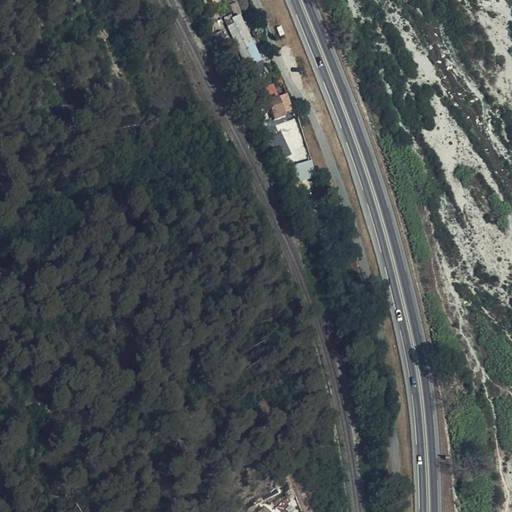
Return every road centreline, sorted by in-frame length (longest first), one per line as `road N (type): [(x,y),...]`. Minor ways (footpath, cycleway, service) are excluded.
road 1 (primary): [(433,511),(424,378),(407,294),(382,202),(306,0)]
road 2 (primary): [(294,0),(343,120),(394,295),(412,375),(420,511)]
road 3 (unclassified): [(301,102),(322,140),(361,261),(395,450),(398,511)]
